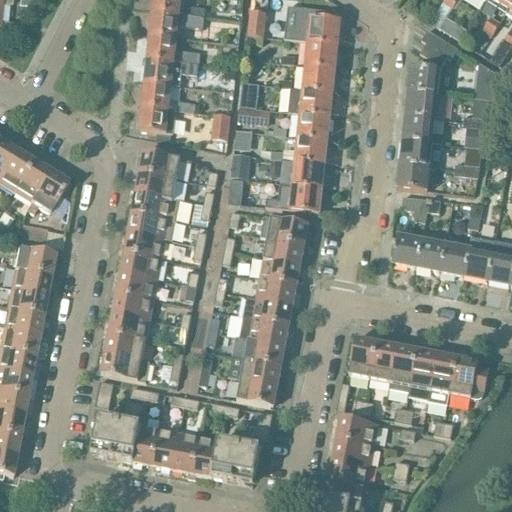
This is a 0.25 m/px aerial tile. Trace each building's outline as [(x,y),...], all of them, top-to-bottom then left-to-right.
[(0,0),(0,5),(2,6),(2,8),(12,9),(12,2),(2,1),(2,0),(0,0)] [(153,0),(152,16),(180,19),(182,0),(153,0)] [(456,0),(446,0),(443,7),(453,13),(459,1),(456,0)] [(511,0),(488,0),(485,5),(505,18),(511,6),(511,0)] [(2,6),(0,5),(0,33),(9,34),(10,27),(0,25),(0,24),(2,8),(2,6)] [(191,20),(204,21),(205,22),(206,13),(192,11),(191,19),(191,20)] [(285,36),(284,44),(308,47),(307,47),(338,50),(339,40),(340,25),(336,25),(337,17),(300,13),(297,36),(285,35),(285,36)] [(266,17),(251,15),(248,40),(263,42),(266,17)] [(180,19),(152,16),(150,39),(178,42),(179,31),(203,33),(204,22),(205,22),(204,21),(191,20),(191,19),(184,19),(180,19)] [(489,21),(483,33),(493,38),(500,26),(489,21)] [(426,48),(442,58),(448,48),(428,35),(421,45),(426,48)] [(178,42),(150,39),(147,63),(199,69),(200,58),(176,55),(178,42)] [(335,75),(338,50),(307,47),(305,71),(335,75)] [(458,54),(448,48),(442,58),(426,48),(420,58),(441,71),(447,62),(451,64),(458,54)] [(282,60),(281,68),(294,69),(294,61),(282,60)] [(199,69),(147,63),(144,86),(172,90),(172,91),(180,92),(181,79),(198,81),(199,70),(199,69)] [(332,98),(335,75),(305,71),(302,94),(332,98)] [(407,97),(438,100),(441,74),(410,71),(407,97)] [(279,84),(279,92),(290,93),(291,93),(292,85),(279,84)] [(144,86),(142,111),(170,113),(170,115),(175,116),(194,118),(195,107),(171,105),(172,91),(172,90),(144,86)] [(330,122),(332,98),(302,94),(291,93),(290,93),(288,117),(300,118),(330,122)] [(407,97),(404,120),(436,123),(444,124),(446,101),(438,100),(407,97)] [(142,111),(139,136),(172,139),(175,116),(170,115),(170,113),(142,111)] [(327,146),(330,122),(300,118),(297,143),(327,146)] [(227,145),(230,121),(214,119),(212,144),(227,145)] [(402,143),(402,144),(433,148),(442,149),(443,139),(434,138),(436,123),(404,120),(402,143)] [(464,122),(463,133),(474,134),(476,123),(464,122)] [(476,123),(474,134),(487,135),(488,125),(476,123)] [(274,132),(273,140),(286,141),(286,133),(274,132)] [(297,143),(294,167),(325,170),(327,146),(297,143)] [(0,179),(16,154),(0,144),(0,179)] [(430,172),(433,148),(402,144),(399,169),(430,172)] [(33,165),(16,154),(0,179),(0,188),(14,196),(33,165)] [(271,155),(270,163),(282,165),(283,165),(284,157),(271,155)] [(144,156),(140,177),(176,184),(180,163),(144,156)] [(51,176),(33,165),(14,196),(31,207),(51,176)] [(282,165),(279,189),(281,189),(292,191),(322,194),(325,170),(294,167),(283,165),(282,165)] [(428,196),(430,172),(399,169),(397,193),(428,196)] [(456,169),(454,180),(466,181),(467,170),(456,169)] [(467,170),(466,181),(478,183),(479,171),(467,170)] [(31,207),(26,215),(33,219),(37,211),(49,218),(69,187),(51,176),(31,207)] [(218,178),(210,176),(207,190),(216,191),(218,178)] [(173,204),(176,184),(140,177),(136,197),(173,204)] [(266,203),(265,212),(316,218),(319,218),(322,194),(292,191),(281,189),(279,204),(266,203)] [(206,196),(203,210),(212,211),(215,198),(206,196)] [(136,197),(132,217),(176,225),(180,205),(173,204),(136,197)] [(403,201),(401,214),(416,216),(415,227),(426,228),(427,217),(429,204),(403,201)] [(429,204),(427,217),(440,219),(441,206),(429,204)] [(470,221),(481,223),(483,211),(472,209),(470,221)] [(212,211),(203,210),(201,223),(209,225),(212,211)] [(132,217),(128,237),(165,244),(172,245),(176,225),(132,217)] [(240,218),(232,217),(229,230),(238,232),(240,218)] [(264,221),(260,241),(267,243),(304,250),(308,229),(271,222),(264,221)] [(470,221),(467,233),(479,235),(481,223),(470,221)] [(21,234),(19,246),(44,251),(46,238),(21,234)] [(198,236),(196,250),(204,251),(207,238),(198,236)] [(165,244),(128,237),(124,257),(161,264),(165,244)] [(416,274),(422,243),(398,239),(392,269),(416,274)] [(227,241),(224,255),(233,257),(236,243),(227,241)] [(471,241),(469,252),(470,252),(464,283),(488,287),(493,257),(494,257),(496,245),(494,245),(494,246),(472,242),(473,241),(471,241)] [(300,270),(304,250),(267,243),(264,263),(300,270)] [(422,243),(416,274),(440,278),(446,248),(422,243)] [(493,257),(488,287),(511,292),(511,287),(511,248),(496,245),(494,257),(493,257)] [(469,252),(446,248),(440,278),(464,283),(470,252),(469,252)] [(204,251),(196,250),(193,263),(202,265),(204,251)] [(18,252),(14,273),(51,280),(55,259),(18,252)] [(231,270),(233,257),(224,255),(222,269),(231,270)] [(161,264),(124,257),(120,277),(157,284),(161,264)] [(264,263),(260,283),(297,290),(300,270),(264,263)] [(10,293),(47,300),(51,280),(14,273),(10,293)] [(157,284),(120,277),(117,298),(153,305),(157,284)] [(191,277),(188,290),(197,292),(199,278),(191,277)] [(217,296),(225,297),(228,284),(219,282),(217,296)] [(256,303),(293,310),(297,290),(260,283),(256,303)] [(197,292),(188,290),(185,304),(194,305),(197,292)] [(43,320),(47,300),(10,293),(7,313),(43,320)] [(223,311),(225,297),(217,296),(214,309),(223,311)] [(153,305),(117,298),(113,318),(150,325),(153,305)] [(247,301),(243,322),(252,324),(289,331),(293,310),(256,303),(247,301)] [(43,320),(7,313),(0,311),(0,332),(3,333),(39,340),(43,320)] [(183,317),(180,331),(189,332),(192,319),(183,317)] [(150,325),(113,318),(109,338),(146,345),(150,325)] [(212,322),(209,336),(218,338),(220,324),(212,322)] [(243,322),(239,342),(285,351),(289,331),(252,324),(243,322)] [(189,332),(180,331),(178,344),(186,346),(189,332)] [(0,353),(36,360),(39,340),(3,333),(0,347),(0,353)] [(218,338),(209,336),(206,349),(215,351),(218,338)] [(146,345),(109,338),(105,358),(142,365),(146,345)] [(236,341),(232,361),(244,364),(281,371),(285,351),(239,342),(236,341)] [(370,383),(377,347),(356,343),(349,379),(370,383)] [(377,347),(370,383),(390,387),(397,350),(377,347)] [(390,387),(389,393),(409,397),(417,354),(397,350),(390,387)] [(0,353),(0,374),(32,380),(36,360),(0,353)] [(409,397),(408,401),(428,405),(430,395),(437,358),(417,354),(409,397)] [(175,357),(173,371),(181,372),(184,359),(175,357)] [(105,358),(101,379),(138,386),(146,387),(150,367),(142,365),(105,358)] [(430,395),(428,405),(448,409),(450,399),(457,362),(437,358),(430,395)] [(201,376),(210,378),(213,364),(204,362),(201,376)] [(471,402),(473,403),(475,403),(477,402),(478,402),(479,401),(481,400),(481,399),(482,397),(482,396),(483,395),(487,375),(477,373),(478,366),(457,362),(450,399),(471,403),(471,402)] [(281,371),(244,364),(241,384),(277,391),(281,371)] [(181,372),(173,371),(170,384),(179,386),(181,372)] [(0,374),(0,395),(28,401),(32,380),(0,374)] [(208,391),(210,378),(201,376),(199,390),(208,391)] [(277,391),(241,384),(237,405),(273,412),(277,391)] [(98,394),(112,397),(114,389),(100,386),(98,394)] [(350,389),(341,388),(336,415),(345,416),(350,389)] [(133,392),(131,401),(144,403),(146,395),(133,392)] [(98,394),(97,403),(110,405),(112,397),(98,394)] [(0,395),(0,415),(24,420),(28,401),(0,395)] [(146,395),(144,403),(157,406),(159,397),(146,395)] [(173,400),(171,408),(184,411),(186,403),(176,401),(173,400)] [(109,414),(110,405),(97,403),(95,411),(109,414)] [(186,403),(184,411),(198,414),(199,405),(196,404),(186,403)] [(358,405),(355,418),(363,420),(365,407),(358,405)] [(365,407),(363,420),(371,421),(373,408),(365,407)] [(213,408),(211,416),(224,419),(226,410),(213,408)] [(226,410),(224,419),(237,421),(238,413),(226,410)] [(397,413),(395,426),(403,428),(405,414),(397,413)] [(405,414),(403,428),(411,429),(413,416),(405,414)] [(0,415),(0,436),(20,440),(24,420),(0,415)] [(258,416),(257,425),(270,427),(272,419),(258,416)] [(132,467),(139,430),(98,422),(91,459),(132,467)] [(341,422),(337,443),(374,450),(378,429),(341,422)] [(257,425),(255,433),(269,436),(270,427),(257,425)] [(436,427),(434,440),(442,441),(444,428),(436,427)] [(444,428),(442,441),(450,443),(452,430),(444,428)] [(139,430),(132,467),(152,471),(159,434),(139,430)] [(269,436),(255,433),(254,442),(267,444),(269,436)] [(159,434),(152,471),(172,475),(179,438),(159,434)] [(403,434),(401,443),(414,445),(415,440),(416,436),(403,434)] [(0,436),(0,457),(16,461),(20,440),(0,436)] [(179,438),(172,475),(192,478),(199,442),(179,438)] [(212,482),(219,446),(199,442),(192,478),(212,482)] [(370,470),(374,450),(337,443),(333,463),(370,470)] [(260,453),(219,446),(212,482),(253,490),(260,453)] [(0,485),(1,485),(3,479),(12,481),(16,461),(0,457),(0,485)] [(366,490),(370,470),(333,463),(329,483),(366,490)] [(397,467),(395,475),(408,477),(409,470),(397,467)] [(395,475),(394,483),(406,486),(408,477),(395,475)] [(329,483),(325,503),(362,510),(366,490),(329,483)] [(361,511),(362,510),(325,503),(323,511),(361,511)]
